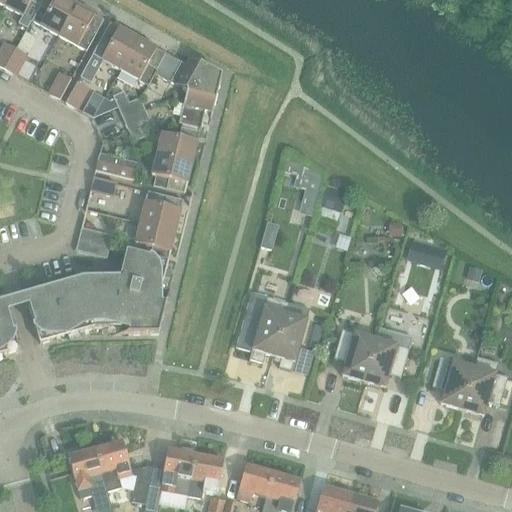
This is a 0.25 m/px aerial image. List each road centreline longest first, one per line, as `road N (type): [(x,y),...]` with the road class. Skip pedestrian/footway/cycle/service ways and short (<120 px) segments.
road 1 (residential): [(48,407),(100,398),(185,411),(511,503)]
road 2 (residential): [(84,129),(90,151),(63,241),(4,259)]
road 3 (residential): [(48,407),(4,259)]
